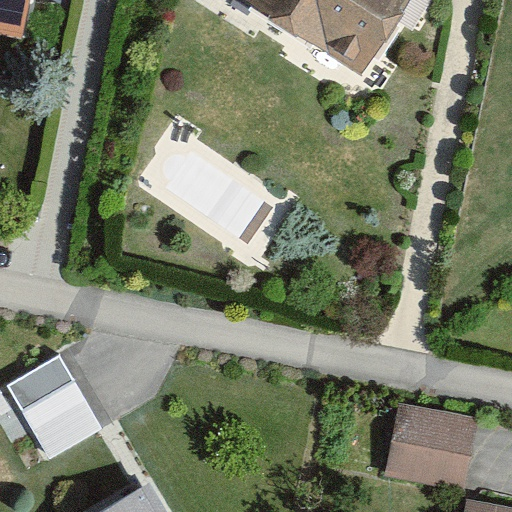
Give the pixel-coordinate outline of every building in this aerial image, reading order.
[(28,0),(0,0),(0,28),(22,33),(28,0)] [(242,0),(361,75),(409,0),(242,0)] [(59,356),(8,387),(22,411),(74,381),(59,356)] [(477,420),(397,406),(385,475),(465,488),(477,420)] [(163,511),(143,479),(89,511),(163,511)] [(511,511),(511,509),(467,500),(464,511),(511,511)]
